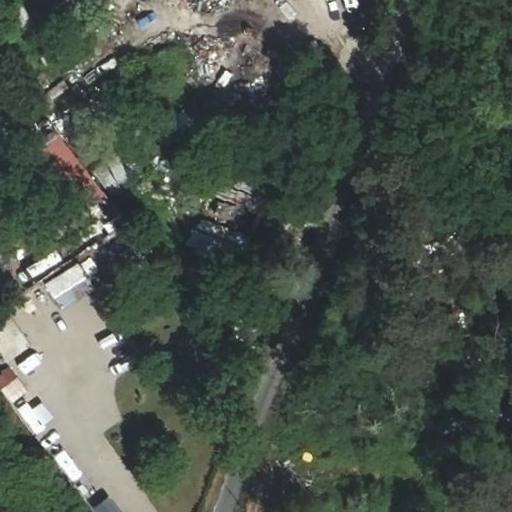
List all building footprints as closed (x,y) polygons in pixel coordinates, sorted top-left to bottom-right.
[(335,0),(330,14),(359,25),(368,0),(335,0)] [(170,208),(182,216),(245,120),(224,72),(207,79),(194,71),(176,79),(164,71),(172,88),(178,78),(187,99),(200,79),(220,92),(211,106),(196,113),(188,108),(177,112),(156,98),(155,97),(135,105),(152,144),(174,158),(158,182),(170,208)] [(187,246),(236,261),(245,233),(196,218),(187,246)] [(117,337),(97,354),(117,378),(137,361),(117,337)] [(105,387),(94,392),(104,412),(114,408),(105,387)] [(440,474),(440,451),(411,452),(411,475),(440,474)]
